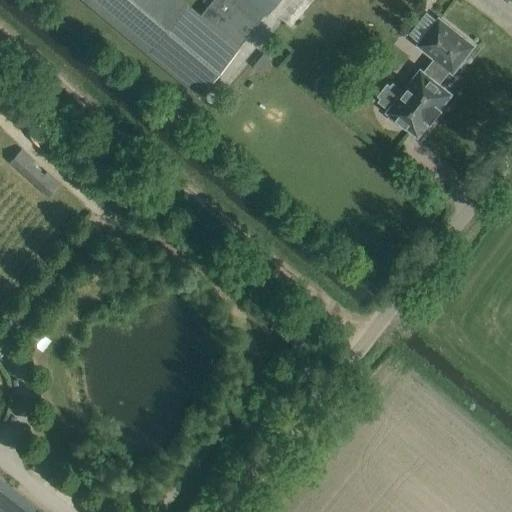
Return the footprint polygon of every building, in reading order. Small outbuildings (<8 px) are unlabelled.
[(85,0),(199,95),(259,23),(229,0),(203,0),(202,2),(207,6),(199,16),(179,0),(85,0)] [(302,0),(297,0),(285,20),(293,25),(307,3),(302,0)] [(419,45),(436,58),(424,72),(422,70),(388,112),(392,114),(389,117),(399,125),(402,122),(419,136),(430,121),(432,123),(442,110),(440,109),(452,94),(440,84),(451,70),(453,72),(474,46),(440,18),(419,45)] [(33,161),(21,150),(10,162),(22,173),(26,168),(39,180),(35,185),(47,196),(58,184),(46,173),(41,179),(28,167),(33,161)] [(45,382),(45,399),(57,398),(57,381),(45,382)] [(0,511),(43,511),(0,478),(0,511)]
